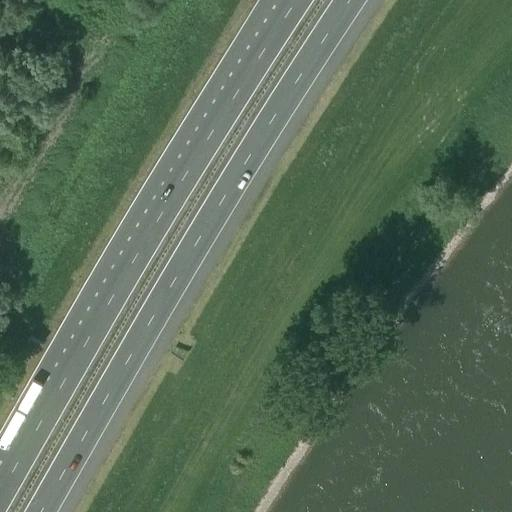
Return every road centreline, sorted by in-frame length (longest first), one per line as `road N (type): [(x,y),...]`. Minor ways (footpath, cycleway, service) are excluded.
road 1 (motorway): [(42,511),(352,0)]
road 2 (motorway): [(293,0),(0,493)]
